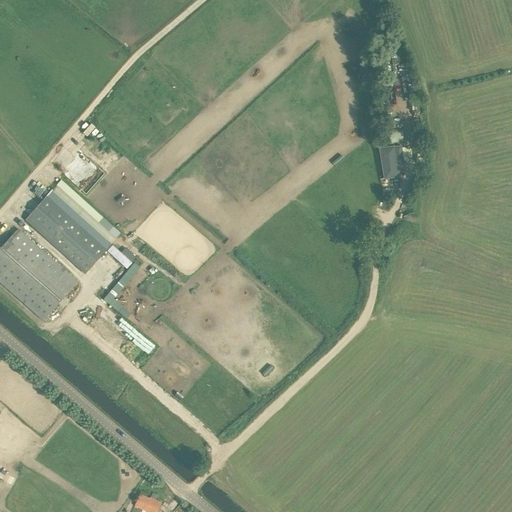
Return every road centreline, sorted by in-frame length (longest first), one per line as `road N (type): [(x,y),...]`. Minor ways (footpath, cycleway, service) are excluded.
road 1 (track): [(208,470),(360,312),(377,236),(409,168)]
road 2 (unclassified): [(187,491),(0,331)]
